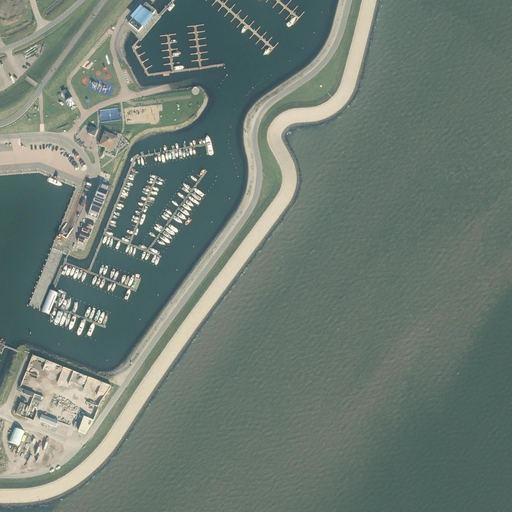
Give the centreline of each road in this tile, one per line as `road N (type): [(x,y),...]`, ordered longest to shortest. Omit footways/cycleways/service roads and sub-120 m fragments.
road 1 (unclassified): [(72,242),(94,184),(85,155),(54,134),(0,137)]
road 2 (unclassified): [(0,124),(28,106),(105,0)]
